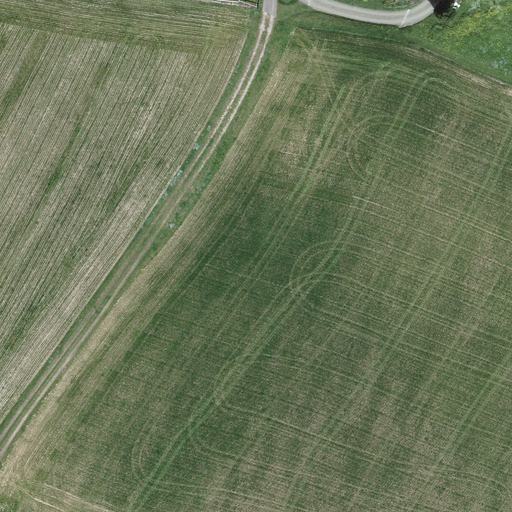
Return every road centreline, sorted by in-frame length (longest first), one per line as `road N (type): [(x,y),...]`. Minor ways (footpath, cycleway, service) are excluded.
road 1 (track): [(0,446),(243,95),(270,0)]
road 2 (track): [(316,0),(384,18),(416,13),(431,0)]
